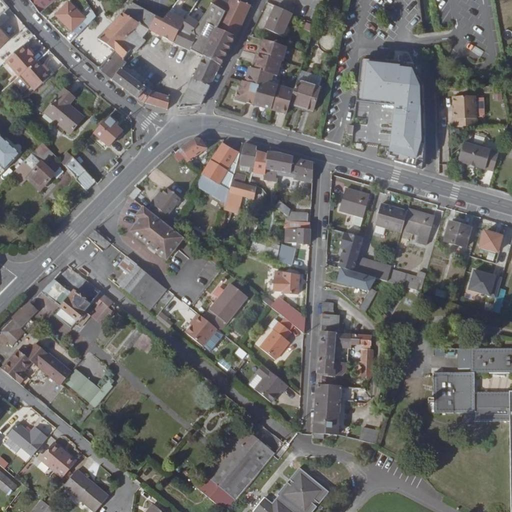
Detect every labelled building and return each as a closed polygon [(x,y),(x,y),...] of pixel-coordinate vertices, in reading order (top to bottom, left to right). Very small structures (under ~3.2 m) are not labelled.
[(29,0),(40,14),(57,0),(29,0)] [(177,0),(174,5),(180,8),(185,0),(177,0)] [(213,0),(212,4),(213,4),(226,12),(218,29),(236,37),(245,19),(251,6),(239,1),(236,0),(213,0)] [(85,18),(69,2),(56,15),(72,31),(73,31),(79,36),(97,17),(93,11),(85,18)] [(124,13),(99,39),(115,50),(123,59),(132,49),(125,42),(135,32),(141,24),(150,29),(156,17),(156,16),(133,3),(124,13)] [(197,37),(191,50),(204,56),(221,65),(236,37),(218,29),(226,12),(213,4),(192,34),(197,37)] [(293,14),(275,6),(265,28),(283,37),(293,14)] [(169,13),(163,21),(156,17),(150,29),(149,30),(174,43),(182,29),(184,24),(185,22),(169,13)] [(184,24),(182,29),(174,43),(190,51),(191,50),(197,37),(192,34),(191,33),(198,23),(188,17),(186,20),(185,22),(184,24)] [(141,24),(135,32),(142,38),(149,30),(150,29),(141,24)] [(135,32),(125,42),(132,49),(134,51),(144,40),(142,38),(135,32)] [(287,47),(263,40),(259,55),(256,54),(254,61),(256,61),(253,69),(252,68),(250,68),(245,82),(243,81),(240,91),(238,90),(236,100),(260,107),(261,105),(272,108),(271,110),(287,115),(290,104),(294,91),(271,84),(274,76),(277,76),(281,61),(283,62),(287,47)] [(46,70),(43,66),(38,60),(36,62),(31,56),(33,55),(29,51),(27,52),(22,46),(6,61),(19,77),(22,75),(36,90),(53,75),(47,68),(46,70)] [(99,68),(113,80),(121,70),(126,62),(123,60),(123,59),(115,50),(99,68)] [(204,56),(193,78),(210,86),(221,65),(204,56)] [(388,62),(362,60),(360,81),(386,83),(388,62)] [(121,70),(113,80),(144,103),(145,103),(153,91),(151,91),(154,84),(150,82),(146,89),(122,70),(127,63),(126,62),(121,70)] [(408,85),(414,65),(394,63),(392,83),(408,85)] [(323,77),(301,71),(298,81),(294,91),(290,104),(314,112),(321,88),(319,88),(323,77)] [(193,78),(178,108),(201,105),(210,86),(193,78)] [(393,118),(390,160),(403,164),(403,155),(409,156),(408,166),(422,170),(425,151),(424,144),(423,86),(408,85),(392,83),(386,83),(360,81),(356,115),(352,149),(366,153),(369,116),(393,118)] [(65,90),(45,113),(70,134),(84,117),(69,105),(75,98),(65,90)] [(171,97),(153,91),(145,103),(168,110),(171,97)] [(455,120),(456,127),(477,126),(477,116),(476,98),(476,96),(453,97),(454,120),(455,120)] [(476,98),(477,116),(483,116),(485,114),(485,97),(476,98)] [(118,124),(109,116),(94,133),(109,147),(123,132),(116,126),(118,124)] [(0,165),(5,170),(19,154),(0,135),(0,165)] [(182,156),(187,162),(208,148),(201,139),(194,139),(178,149),(178,150),(181,153),(180,153),(182,156)] [(43,142),(12,176),(21,185),(28,178),(40,190),(60,169),(59,168),(61,166),(51,157),(54,154),(43,142)] [(239,152),(222,142),(210,160),(228,171),(239,152)] [(254,168),(258,150),(258,147),(245,143),(242,154),(241,166),(254,168)] [(472,145),(464,143),(459,162),(469,165),(469,164),(475,166),(485,169),(485,168),(494,171),(499,153),(491,151),(482,149),(481,146),(475,144),(472,145)] [(254,168),(253,174),(265,176),(265,174),(268,155),(258,152),(259,150),(258,150),(254,168)] [(268,155),(265,174),(277,176),(278,171),(279,153),(268,151),(268,155)] [(313,178),(314,162),(279,153),(278,171),(291,173),(294,174),(313,178)] [(81,184),(90,175),(73,156),(65,166),(81,184)] [(228,171),(210,160),(210,161),(217,166),(210,178),(220,185),(221,184),(224,178),(228,171)] [(202,173),(210,178),(217,166),(210,161),(202,173)] [(228,171),(224,178),(232,182),(234,175),(228,171)] [(220,185),(202,173),(196,185),(226,203),(230,190),(220,185)] [(293,180),(313,184),(313,178),(294,174),(294,178),(293,180)] [(90,175),(81,184),(87,191),(96,182),(90,175)] [(232,182),(230,190),(226,203),(225,205),(231,207),(236,193),(252,197),(255,188),(232,182)] [(153,205),(148,210),(164,222),(182,199),(166,187),(162,193),(153,205)] [(370,196),(346,189),(339,211),(355,216),(363,218),(370,196)] [(160,191),(150,203),(153,205),(162,193),(160,191)] [(408,211),(381,203),(375,225),(376,225),(386,229),(401,233),(402,231),(408,211)] [(143,206),(135,216),(139,219),(147,209),(143,206)] [(148,210),(147,209),(139,219),(143,222),(136,231),(170,257),(185,239),(164,222),(148,210)] [(435,217),(409,209),(408,211),(402,231),(418,235),(416,242),(427,245),(435,217)] [(289,212),(287,221),(308,222),(308,213),(289,212)] [(355,216),(352,224),(361,227),(363,218),(355,216)] [(167,261),(170,257),(136,231),(143,222),(139,219),(129,232),(167,261)] [(308,222),(287,221),(285,229),(310,230),(311,222),(308,222)] [(449,222),(444,241),(466,248),(472,228),(449,222)] [(386,229),(376,225),(374,233),(384,236),(386,229)] [(310,230),(285,229),(284,243),(310,244),(310,230)] [(95,230),(89,238),(103,252),(111,244),(95,230)] [(499,238),(500,236),(484,231),(480,247),(498,252),(502,239),(499,238)] [(401,237),(398,246),(397,247),(406,250),(409,239),(401,237)] [(225,244),(216,241),(211,260),(217,265),(225,244)] [(283,246),(280,262),(291,264),(294,248),(283,246)] [(359,253),(360,251),(353,248),(352,251),(346,249),(343,259),(341,259),(338,267),(354,272),(358,257),(359,253)] [(127,256),(119,266),(129,274),(120,285),(151,310),(167,289),(137,265),(127,256)] [(358,257),(354,272),(378,279),(380,271),(364,265),(366,259),(358,257)] [(90,303),(102,290),(86,278),(68,264),(54,279),(68,289),(72,293),(74,291),(90,303)] [(416,277),(391,269),(390,273),(387,282),(421,292),(426,273),(418,271),(416,277)] [(390,273),(380,271),(378,279),(387,282),(390,273)] [(299,294),(300,274),(283,273),(282,278),(275,277),(274,292),(282,292),(282,294),(299,294)] [(43,290),(39,294),(59,311),(58,313),(73,326),(75,324),(81,328),(91,316),(104,326),(115,313),(108,307),(114,300),(102,290),(90,303),(74,291),(72,293),(68,289),(54,279),(43,290)] [(248,297),(230,283),(209,310),(218,317),(227,324),(248,297)] [(377,292),(371,288),(360,308),(366,312),(377,292)] [(506,290),(499,288),(498,290),(492,311),(499,314),(506,290)] [(448,292),(438,289),(436,296),(446,299),(448,292)] [(354,300),(360,304),(364,299),(358,294),(354,300)] [(267,295),(262,300),(270,306),(274,301),(267,295)] [(279,297),(271,307),(284,318),(294,325),(305,334),(306,318),(279,297)] [(324,302),(323,312),(334,313),(334,303),(324,302)] [(0,334),(13,345),(23,335),(18,330),(37,311),(30,304),(23,311),(14,320),(12,318),(2,329),(4,330),(0,334)] [(216,320),(218,317),(209,310),(203,318),(212,325),(213,324),(216,320)] [(160,312),(156,318),(169,327),(173,321),(160,312)] [(383,312),(375,322),(380,326),(388,317),(383,312)] [(56,315),(72,328),(73,326),(58,313),(56,315)] [(204,347),(218,329),(212,325),(203,318),(198,313),(193,320),(195,322),(186,333),(204,347)] [(323,314),(315,434),(338,435),(341,387),(324,386),(325,377),(334,377),(334,375),(342,376),(347,371),(347,363),(341,362),(342,348),(352,349),(352,345),(371,346),(371,336),(339,334),(339,333),(339,328),(340,315),(323,314)] [(227,324),(218,317),(216,320),(224,327),(227,324)] [(294,325),(284,318),(280,323),(279,322),(273,329),(274,330),(260,347),(276,360),(290,342),(286,339),(292,332),(290,331),(294,325)] [(224,327),(216,320),(213,324),(221,331),(224,327)] [(142,326),(139,329),(143,333),(147,336),(150,333),(142,326)] [(119,363),(143,333),(139,329),(137,328),(112,358),(119,363)] [(25,355),(34,362),(37,365),(60,384),(61,383),(70,372),(36,343),(25,355)] [(18,349),(2,368),(21,384),(28,375),(25,373),(34,362),(25,355),(18,349)] [(363,363),(362,378),(371,378),(373,350),(355,349),(354,362),(363,363)] [(511,511),(511,349),(458,350),(458,374),(434,374),(435,412),(474,411),(475,422),(509,422),(510,511),(511,511)] [(90,351),(65,382),(91,403),(116,372),(90,351)] [(283,392),(289,386),(262,365),(256,373),(263,379),(255,390),(272,404),(282,391),(283,392)] [(248,385),(255,390),(263,379),(256,373),(254,375),(255,376),(248,385)] [(120,393),(115,388),(99,407),(104,412),(120,393)] [(342,388),(341,397),(366,398),(366,388),(342,388)] [(120,393),(104,412),(113,420),(125,405),(129,400),(120,392),(120,393)] [(132,411),(125,405),(113,420),(120,426),(132,411)] [(18,423),(7,436),(10,438),(21,448),(32,457),(48,438),(35,427),(30,433),(18,423)] [(233,439),(243,427),(239,423),(229,436),(233,439)] [(204,473),(235,499),(258,472),(241,457),(257,438),(243,427),(233,439),(204,473)] [(377,444),(380,431),(363,427),(359,440),(377,444)] [(21,448),(10,438),(5,443),(17,452),(21,448)] [(264,444),(257,438),(241,457),(258,472),(274,452),(264,444)] [(54,442),(39,459),(62,479),(77,461),(54,442)] [(0,456),(0,465),(5,468),(8,462),(0,456)] [(312,511),(317,507),(313,504),(316,501),(320,504),(329,492),(299,467),(290,479),(291,481),(289,483),(287,482),(277,494),(278,495),(273,503),(265,497),(253,511),(312,511)] [(95,511),(109,497),(78,470),(64,486),(94,511),(95,511)] [(0,471),(0,488),(9,496),(17,486),(0,471)] [(235,499),(204,473),(194,485),(225,511),(235,499)] [(27,495),(31,490),(26,486),(22,491),(27,495)] [(42,499),(34,509),(31,511),(56,511),(49,506),(42,499)] [(151,511),(156,507),(152,503),(145,511),(151,511)]
